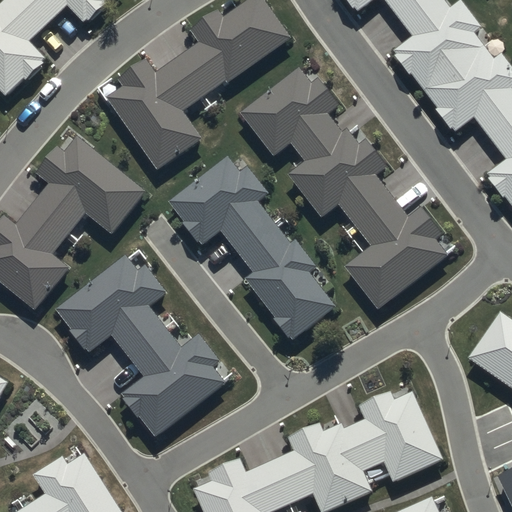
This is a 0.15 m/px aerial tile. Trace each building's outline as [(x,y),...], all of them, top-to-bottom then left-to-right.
[(0,91),(8,100),(49,63),(31,44),(69,9),(87,27),(116,0),(8,0),(0,8),(0,91)] [(186,115),(293,41),(264,0),(252,0),(225,18),(220,13),(194,34),(202,47),(157,75),(149,63),(119,82),(125,88),(108,100),(159,173),(204,142),(186,115)] [(347,0),(359,16),(381,0),(383,0),(413,40),(394,54),(456,138),(476,123),(507,164),(486,179),(511,214),(511,64),(506,56),(498,62),(479,36),(487,30),(466,2),(454,10),(446,0),(347,0)] [(346,270),(380,314),(451,259),(439,244),(446,238),(424,210),(411,219),(380,179),(390,171),(367,141),(362,146),(337,113),(344,107),(311,65),(243,117),(276,159),(293,147),(307,165),(290,177),(325,221),(341,209),(373,249),(346,270)] [(51,186),(18,227),(7,219),(0,227),(0,284),(38,315),(73,271),(55,258),(89,217),(115,238),(150,195),(79,138),(66,154),(60,149),(38,176),(51,186)] [(294,344),(338,310),(312,276),(320,270),(298,242),(293,246),(261,205),(272,196),(239,153),(171,205),(205,248),(223,234),(255,275),(246,282),(294,344)] [(134,253),(58,314),(92,357),(114,340),(146,380),(125,397),(160,441),(229,386),(217,370),(223,365),(201,337),(184,350),(152,310),(168,297),(134,253)] [(511,324),(501,317),(473,357),(511,384),(511,324)] [(0,403),(10,388),(0,381),(0,403)] [(194,484),(205,511),(281,511),(316,497),(322,511),(335,511),(374,495),(366,476),(388,466),(397,486),(447,464),(417,395),(398,403),(394,395),(361,409),(367,422),(346,431),(344,426),(324,435),(322,429),(291,443),(296,455),(249,475),(244,463),(194,484)] [(121,511),(86,456),(68,466),(63,459),(35,476),(48,497),(25,511),(121,511)] [(511,475),(499,482),(511,509),(511,475)] [(434,511),(431,503),(411,511),(434,511)]
